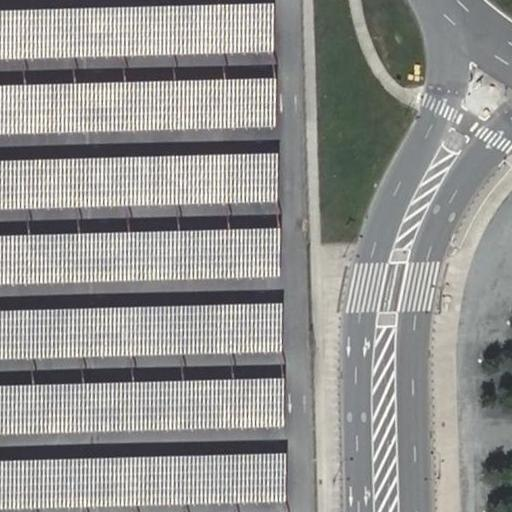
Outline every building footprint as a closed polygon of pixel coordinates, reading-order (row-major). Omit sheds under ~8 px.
[(266,4),(0,11),(0,60),(267,53),(266,4)] [(266,80),(0,86),(0,135),(267,128),(266,80)] [(270,155),(0,162),(0,211),(272,204),(270,155)] [(270,230),(0,237),(0,286),(272,279),(270,230)] [(274,305),(0,312),(0,360),(276,353),(274,305)] [(274,380),(0,387),(0,435),(276,428),(274,380)] [(277,455),(0,462),(0,510),(278,503),(277,455)]
